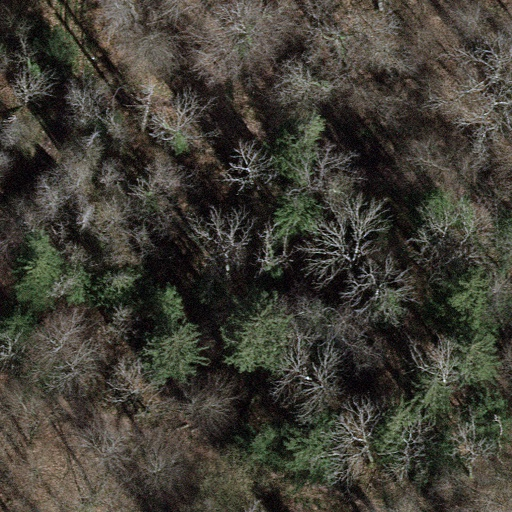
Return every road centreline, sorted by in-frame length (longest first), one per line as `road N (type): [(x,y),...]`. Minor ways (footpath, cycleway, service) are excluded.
road 1 (track): [(0,397),(345,511)]
road 2 (track): [(511,205),(305,141),(275,139)]
